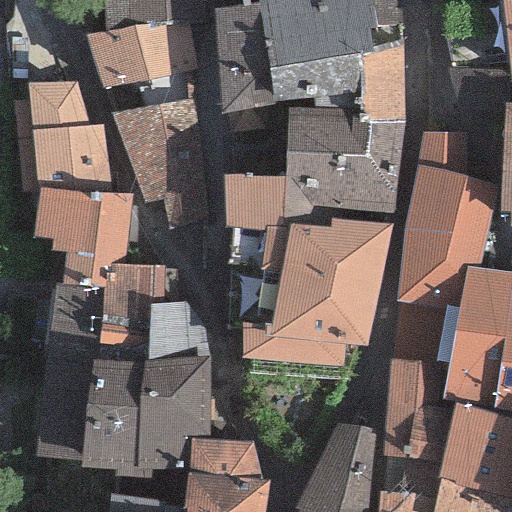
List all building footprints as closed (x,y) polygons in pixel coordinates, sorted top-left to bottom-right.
[(103,0),(102,32),(187,23),(204,21),(202,0),(103,0)] [(254,0),(255,5),(213,10),(222,112),(273,105),(362,92),(357,56),(371,54),(367,26),(372,25),(368,0),(254,0)] [(410,23),(407,0),(368,0),(372,25),(398,24),(410,23)] [(511,0),(502,0),(510,85),(511,84),(511,0)] [(192,68),(187,23),(102,32),(84,37),(99,88),(106,86),(192,68)] [(402,120),(398,24),(372,25),(367,26),(371,54),(357,56),(362,92),(362,107),(363,122),(402,120)] [(129,164),(199,153),(192,68),(106,86),(110,114),(129,164)] [(502,71),(446,70),(457,112),(500,110),(502,71)] [(75,82),(25,84),(25,103),(12,103),(21,192),(38,192),(110,195),(101,125),(87,126),(75,82)] [(509,226),(511,226),(511,103),(505,104),(497,212),(509,211),(509,226)] [(362,107),(287,110),(283,179),(281,221),(307,222),(311,208),(392,216),(402,120),(363,122),(362,107)] [(420,132),(415,166),(464,179),(463,134),(420,132)] [(199,153),(129,164),(144,203),(161,201),(168,230),(205,219),(199,153)] [(464,179),(415,166),(402,227),(393,302),(398,302),(391,359),(445,367),(464,267),(479,269),(495,187),(464,179)] [(281,221),(283,179),(221,176),(223,231),(262,233),(262,226),(281,229),(281,221)] [(131,195),(110,195),(38,192),(32,238),(52,237),(50,252),(65,252),(62,282),(104,287),(108,266),(122,265),(131,195)] [(389,225),(329,219),(327,229),(289,225),(270,324),(240,323),(238,357),(341,368),(343,344),(366,346),(389,225)] [(62,282),(53,284),(33,458),(80,459),(78,467),(114,471),(113,480),(185,480),(186,474),(190,440),(208,440),(209,348),(187,305),(175,304),(175,272),(162,271),(163,265),(122,265),(108,266),(104,287),(62,282)] [(445,367),(440,400),(511,412),(511,273),(479,269),(464,267),(445,367)] [(391,359),(387,358),(381,457),(385,458),(375,510),(382,511),(431,511),(453,402),(440,400),(445,367),(391,359)] [(511,511),(511,419),(453,402),(431,511),(511,511)] [(334,424),(295,511),(299,511),(365,511),(375,431),(334,424)] [(252,445),(208,440),(190,440),(186,474),(261,482),(252,445)] [(262,511),(268,482),(261,482),(186,474),(185,480),(181,511),(262,511)]
